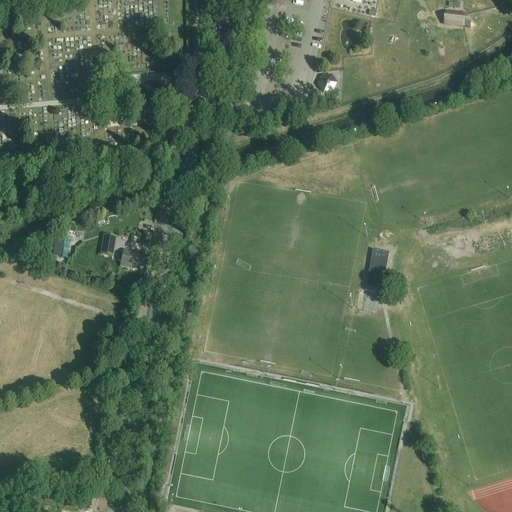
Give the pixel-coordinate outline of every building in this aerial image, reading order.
[(470,28),(471,22),(465,21),(465,15),(445,13),(444,25),(470,28)] [(332,93),(336,84),(331,77),(321,77),(318,86),(323,93),(332,93)] [(137,234),(131,232),(129,245),(135,246),(137,234)] [(64,236),(54,236),(53,256),(62,256),(64,236)] [(112,257),(115,238),(103,236),(100,255),(112,257)] [(123,250),(122,256),(120,267),(139,271),(139,267),(142,268),(144,259),(141,258),(142,254),(134,252),(133,254),(130,253),(130,252),(123,250)] [(389,254),(373,251),(366,287),(382,290),(389,254)]
